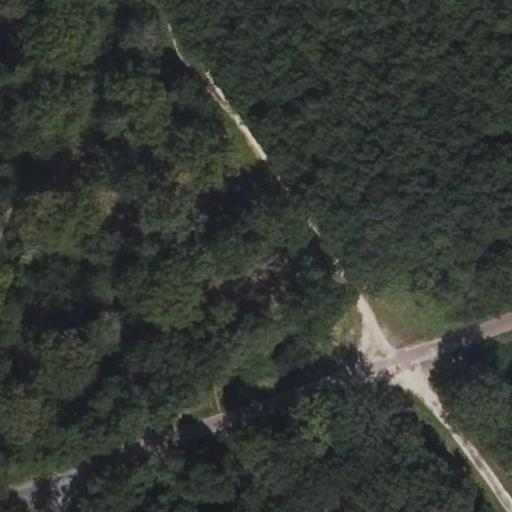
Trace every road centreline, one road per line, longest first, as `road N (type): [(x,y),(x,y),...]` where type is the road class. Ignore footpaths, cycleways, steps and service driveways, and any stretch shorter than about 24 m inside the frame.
road 1 (track): [(511,510),(175,54)]
road 2 (unclassified): [(73,472),(511,321)]
